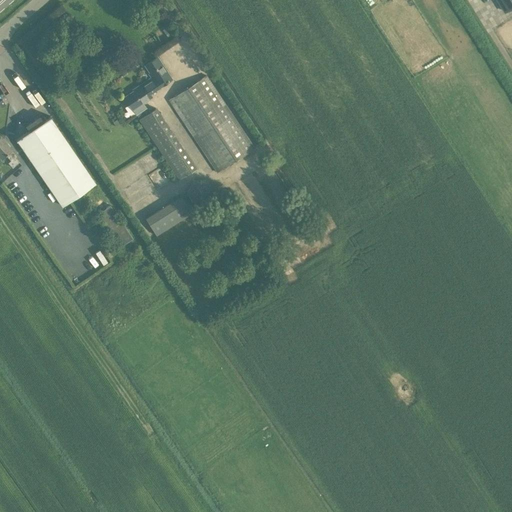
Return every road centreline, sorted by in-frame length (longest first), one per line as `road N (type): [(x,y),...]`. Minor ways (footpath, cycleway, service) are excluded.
road 1 (track): [(0,216),(147,426)]
road 2 (unknown): [(0,75),(13,107),(12,147),(85,268)]
